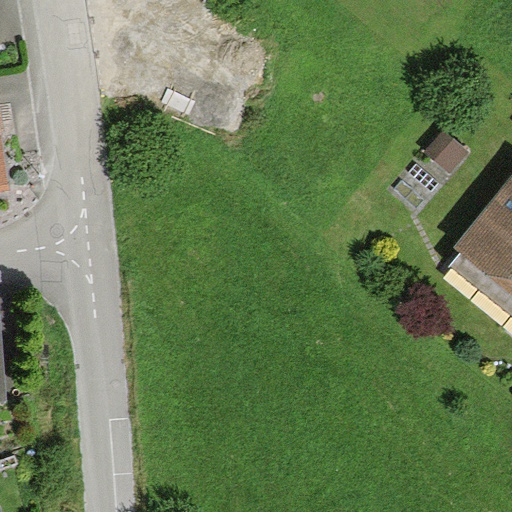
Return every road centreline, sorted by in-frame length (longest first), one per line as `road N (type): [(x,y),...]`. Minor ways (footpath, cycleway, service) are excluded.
road 1 (residential): [(90,246),(105,511)]
road 2 (residential): [(59,0),(90,246)]
